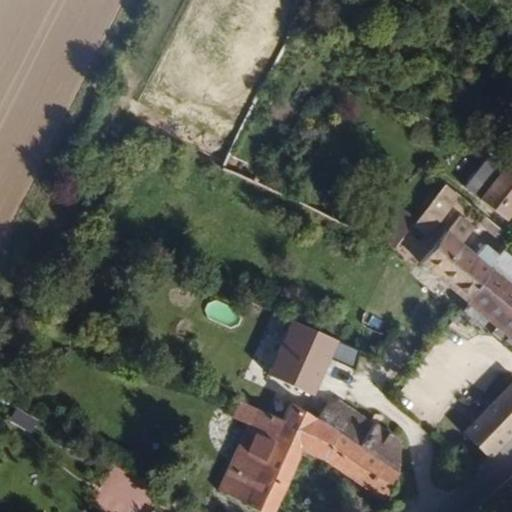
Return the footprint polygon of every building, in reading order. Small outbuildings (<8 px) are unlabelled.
[(511,197),(511,179),(494,167),(469,203),(497,221),(511,197)] [(419,239),(446,200),(432,190),(405,229),(419,239)] [(429,274),(452,244),(436,231),(411,265),(422,272),(429,274)] [(404,249),(395,243),(390,251),(399,256),(404,249)] [(433,278),(462,302),(484,269),(452,244),(429,274),(433,278)] [(484,269),(511,291),(511,266),(495,252),(484,269)] [(511,342),(511,291),(484,269),(462,302),(488,323),(511,342)] [(337,339),(289,319),(267,374),(314,393),(337,339)] [(511,380),(509,378),(460,432),(481,453),(485,456),(511,429),(511,380)] [(267,511),(298,450),(312,420),(285,404),(275,425),(240,500),(263,511),(267,511)] [(275,425),(247,412),(214,487),(240,500),(275,425)] [(380,501),(396,473),(361,451),(312,420),(298,450),(330,469),(380,501)] [(361,451),(396,473),(396,467),(396,438),(374,429),(361,451)] [(104,477),(93,509),(101,511),(133,511),(142,490),(104,477)]
